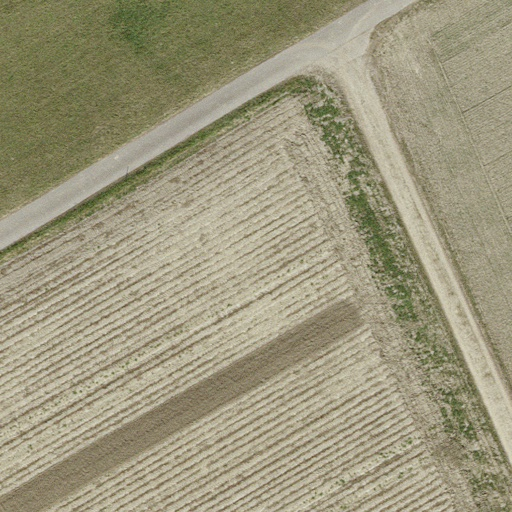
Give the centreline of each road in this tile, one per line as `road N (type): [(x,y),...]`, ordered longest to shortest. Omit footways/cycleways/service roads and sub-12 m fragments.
road 1 (track): [(398,0),(0,239)]
road 2 (track): [(338,35),(511,422)]
